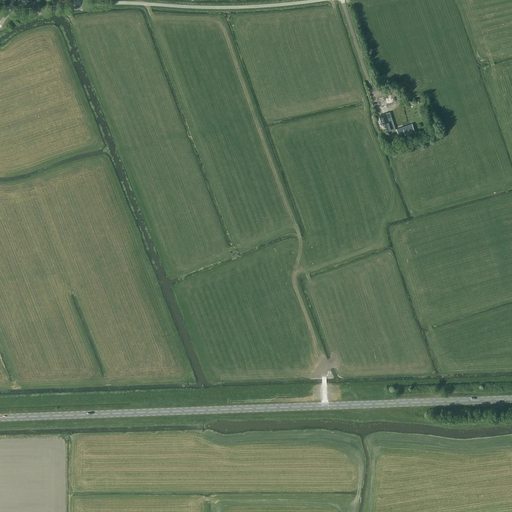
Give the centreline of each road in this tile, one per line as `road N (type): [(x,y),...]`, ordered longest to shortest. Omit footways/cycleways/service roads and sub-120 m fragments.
road 1 (primary): [(0,417),(511,399)]
road 2 (unclassified): [(80,6),(319,0)]
